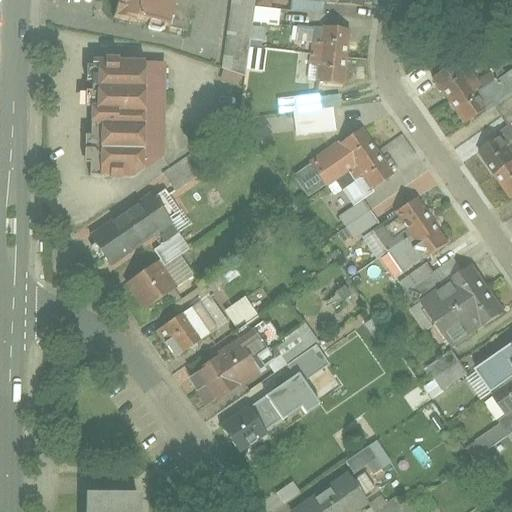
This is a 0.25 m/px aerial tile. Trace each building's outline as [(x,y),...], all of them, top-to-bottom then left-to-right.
[(193,0),(117,0),(113,19),(187,30),(193,0)] [(229,0),(220,69),(243,73),(253,0),(229,0)] [(348,86),(353,25),(322,23),(317,84),(348,86)] [(490,108),(454,58),(429,76),(464,126),(490,108)] [(133,178),(161,158),(161,65),(93,64),(92,178),(133,178)] [(293,135),(334,132),(333,106),(338,106),(338,93),(276,97),(277,114),(292,113),(293,135)] [(397,178),(362,130),(336,149),(371,197),(397,178)] [(511,138),(507,131),(479,151),(511,197),(511,138)] [(174,226),(153,197),(97,237),(119,267),(174,226)] [(440,244),(409,203),(370,232),(401,273),(440,244)] [(178,287),(155,260),(128,283),(151,311),(178,287)] [(419,280),(432,271),(426,263),(398,282),(411,300),(426,290),(419,280)] [(510,315),(475,267),(428,301),(462,349),(510,315)] [(222,309),(231,324),(252,312),(244,297),(222,309)] [(160,325),(182,358),(213,337),(191,305),(160,325)] [(267,368),(249,339),(197,371),(215,400),(267,368)] [(511,347),(502,355),(511,369),(511,347)] [(310,411),(320,404),(305,383),(328,368),(314,348),(288,366),(295,378),(285,385),(266,398),(282,422),(306,406),(310,411)] [(451,351),(425,369),(432,379),(422,386),(431,399),(467,374),(451,351)] [(267,431),(282,422),(266,398),(251,408),(267,431)] [(270,444),(274,440),(267,431),(249,406),(225,423),(248,454),(267,440),(270,444)] [(348,511),(371,497),(350,467),(286,511),(287,511),(348,511)] [(275,492),(281,502),(298,493),(292,482),(275,492)] [(134,511),(134,496),(88,496),(87,511),(134,511)]
